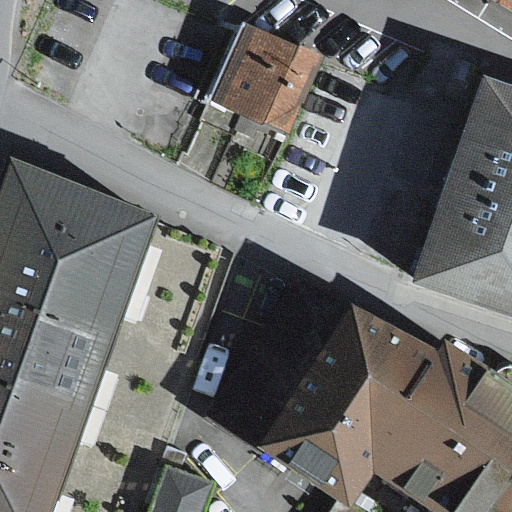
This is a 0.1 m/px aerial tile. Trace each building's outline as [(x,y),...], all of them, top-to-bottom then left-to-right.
[(511,0),(454,0),(511,34),(511,0)] [(315,69),(237,33),(195,124),(231,141),(237,129),(278,148),(315,69)] [(511,102),(476,90),(407,285),(511,322),(511,102)] [(149,232),(0,180),(0,311),(108,349),(149,232)] [(511,511),(511,416),(431,361),(423,373),(291,295),(268,329),(203,425),(252,458),(244,470),(308,511),(511,511)] [(108,349),(0,311),(0,445),(66,468),(108,349)] [(50,511),(66,468),(0,445),(0,511),(50,511)] [(161,472),(146,511),(199,511),(208,489),(161,472)]
